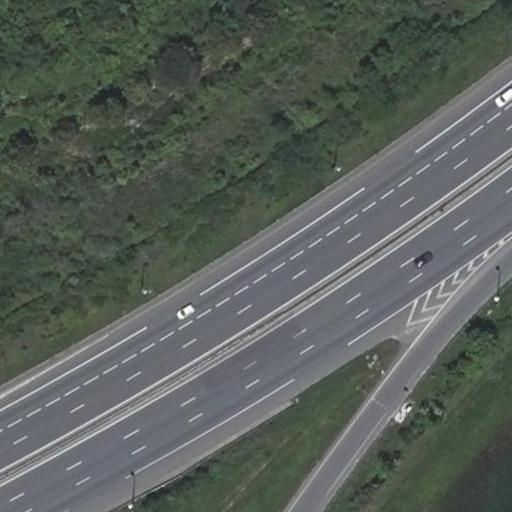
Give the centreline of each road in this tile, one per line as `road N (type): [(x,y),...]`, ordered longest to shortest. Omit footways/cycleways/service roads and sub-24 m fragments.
road 1 (trunk): [(511,113),(335,242),(0,440)]
road 2 (trunk): [(11,511),(379,292),(511,196)]
road 3 (trunk): [(301,511),(424,344),(511,257)]
